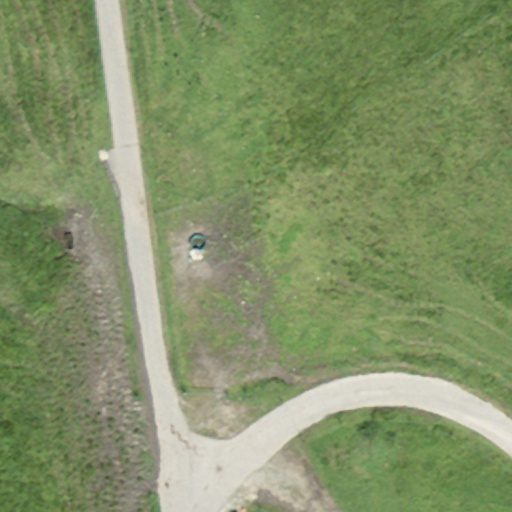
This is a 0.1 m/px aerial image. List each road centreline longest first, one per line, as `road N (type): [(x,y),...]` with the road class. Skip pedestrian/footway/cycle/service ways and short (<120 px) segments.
road 1 (unclassified): [(115,0),(176,489)]
road 2 (unclassified): [(511,439),(442,397),(360,392),(317,405),(176,489)]
